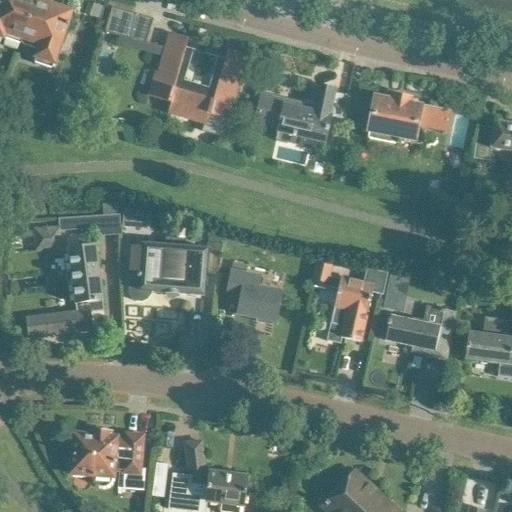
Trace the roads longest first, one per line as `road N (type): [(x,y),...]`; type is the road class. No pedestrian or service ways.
road 1 (residential): [(0,378),(219,392),(511,453)]
road 2 (residential): [(511,78),(189,0)]
